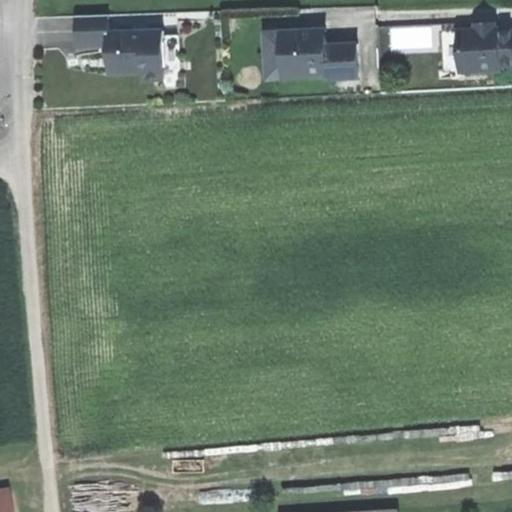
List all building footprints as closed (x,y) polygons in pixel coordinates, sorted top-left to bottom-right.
[(110,16),(77,17),(78,35),(78,46),(109,45),(110,58),(114,58),(124,66),(124,72),(144,71),(144,79),(166,78),(165,35),(164,31),(110,33),(110,16)] [(460,29),(461,70),(503,69),(503,65),(511,64),(511,28),(502,29),(502,26),(495,27),(495,21),(485,21),(478,21),(478,28),(460,29)] [(316,30),(316,40),(329,39),(329,29),(316,30)] [(283,32),(285,77),(329,74),(329,79),(362,77),(360,44),(341,45),(330,45),(329,39),(316,40),(316,30),(283,32)] [(285,77),(283,32),(268,33),(271,78),(285,77)] [(181,34),(165,35),(166,78),(166,86),(183,86),(181,34)] [(124,66),(114,58),(110,58),(111,72),(124,72),(124,66)] [(0,490),(0,511),(22,511),(20,489),(0,490)]
